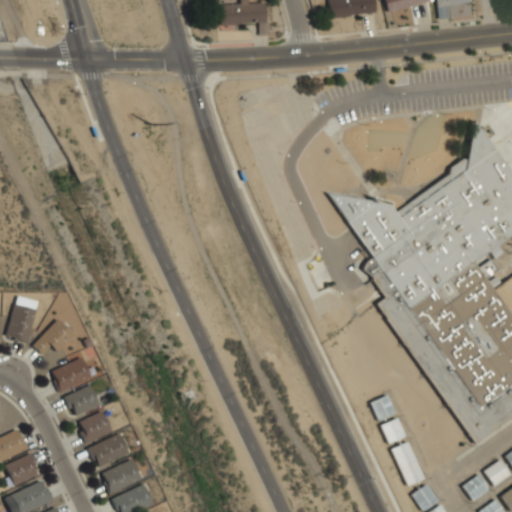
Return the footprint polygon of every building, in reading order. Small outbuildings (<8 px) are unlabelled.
[(217,24),(256,23),(256,35),(267,35),(267,22),(263,22),(262,2),(245,3),(244,0),(236,0),(237,4),(217,4),(217,24)] [(326,0),(326,15),(372,13),(371,0),(326,0)] [(426,1),(425,0),(382,0),(385,9),(426,1)] [(469,0),(433,0),(435,19),(449,18),(447,4),(470,2),(469,0)] [(469,119),(511,179),(511,232),(471,262),(511,319),(511,414),(471,444),(372,303),(381,296),(358,263),(368,256),(322,192),(386,203),(392,211),(462,161),(469,119)] [(34,300),(13,295),(2,335),(24,341),(34,300)] [(29,344),(38,353),(47,345),(52,349),(68,333),(54,319),(29,344)] [(86,381),(81,359),(48,367),(53,389),(86,381)] [(70,417),(96,404),(86,384),(60,397),(70,417)] [(385,394),(367,402),(376,422),(394,414),(385,394)] [(105,434),(100,413),(73,420),(79,441),(105,434)] [(395,416),(377,424),(386,444),(404,436),(395,416)] [(0,458),(24,447),(14,427),(0,434),(0,458)] [(83,447),(93,467),(124,453),(115,433),(83,447)] [(406,440),(388,449),(406,487),(424,479),(406,440)] [(511,470),(501,454),(511,445),(511,470)] [(0,467),(9,485),(36,472),(27,452),(0,464),(0,467)] [(480,470),(496,458),(508,474),(491,486),(480,470)] [(106,493),(136,479),(127,459),(97,473),(106,493)] [(476,472),(459,485),(471,501),(488,489),(476,472)] [(16,511),(21,511),(49,500),(39,479),(8,493),(16,511)] [(424,482),(408,494),(420,511),(436,500),(424,482)] [(511,484),(511,507),(508,510),(497,495),(511,484)] [(123,511),(147,507),(142,486),(109,493),(113,511),(123,511)] [(502,511),(493,498),(475,510),(476,511),(502,511)] [(443,511),(437,503),(424,511),(443,511)]
